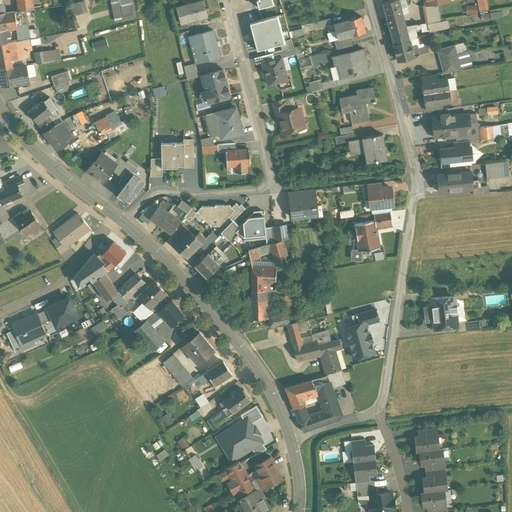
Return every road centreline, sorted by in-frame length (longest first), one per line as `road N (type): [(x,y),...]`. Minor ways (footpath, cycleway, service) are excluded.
road 1 (residential): [(291,442),(376,411),(386,387),(418,172),(368,0)]
road 2 (residential): [(124,222),(156,193),(272,190),(229,1)]
road 3 (tertiary): [(291,442),(270,387),(197,293),(124,222)]
road 4 (track): [(0,373),(80,511)]
road 5 (tertiary): [(116,215),(0,107)]
road 6 (residential): [(116,215),(58,288),(0,313)]
